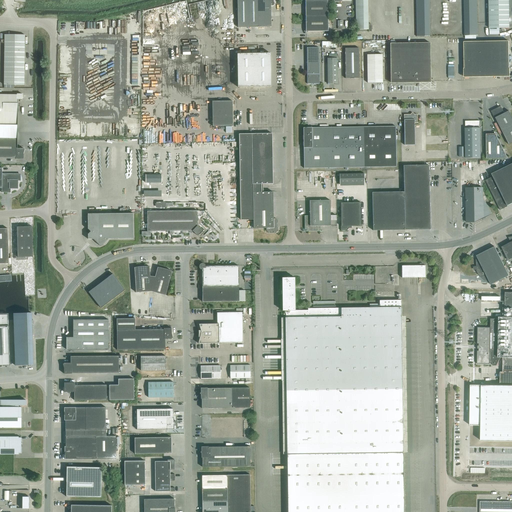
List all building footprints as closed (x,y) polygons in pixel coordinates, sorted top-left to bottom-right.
[(275,2),(273,0),(272,0),(237,0),(238,27),(271,27),(271,6),(273,6),(275,4),(275,2)] [(305,0),(305,1),(305,6),(306,16),(305,16),(306,21),(306,31),(328,31),(328,1),(332,1),(332,0),(305,0)] [(355,0),(356,14),(368,13),(367,0),(355,0)] [(415,0),(417,36),(430,36),(428,0),(415,0)] [(463,0),(465,36),(478,35),(477,0),(463,0)] [(509,28),(509,0),(488,0),(489,28),(499,28),(509,28)] [(368,13),(356,14),(356,30),(368,30),(368,31),(371,31),(371,24),(368,24),(368,13)] [(509,76),(509,41),(464,42),(464,77),(509,76)] [(430,43),(390,43),(390,83),(430,82),(430,43)] [(319,47),(307,48),(307,84),(319,84),(319,47)] [(359,48),(345,48),(345,78),(359,78),(359,48)] [(271,86),(270,53),(237,54),(238,87),(271,86)] [(336,53),(329,54),(329,58),(327,58),(327,83),(329,83),(338,83),(337,58),(336,58),(336,53)] [(367,83),(383,82),(382,54),(367,55),(367,83)] [(0,124),(17,125),(18,103),(18,99),(22,99),(22,94),(17,94),(17,95),(0,94),(0,124)] [(213,126),(233,126),(232,101),(212,101),(213,126)] [(511,143),(511,116),(509,111),(504,113),(501,106),(491,111),(496,120),(497,120),(509,145),(511,143)] [(415,145),(414,123),(417,123),(417,114),(404,114),(404,145),(415,145)] [(17,148),(17,138),(17,125),(0,124),(0,157),(16,158),(16,159),(23,159),(24,154),(25,149),(22,148),(17,148)] [(396,167),(396,126),(303,128),(304,168),(396,167)] [(465,128),(465,158),(481,158),(480,128),(474,128),(473,128),(465,128)] [(272,133),(239,134),(241,220),(253,220),(253,228),(266,228),(266,230),(268,232),(270,232),(272,230),(274,232),(276,232),(278,230),(278,228),(276,226),(276,224),(277,222),(277,220),(276,218),(273,218),(273,192),(261,192),(261,184),(273,184),(272,133)] [(486,158),(508,158),(496,134),(486,134),(486,158)] [(508,206),(511,203),(511,163),(491,174),(493,176),(485,180),(500,210),(508,206)] [(403,165),(404,182),(429,181),(429,165),(403,165)] [(364,186),(364,173),(340,174),(340,186),(364,186)] [(2,188),(2,193),(2,191),(10,191),(10,188),(17,188),(17,180),(20,180),(20,174),(2,174),(2,188)] [(162,174),(146,174),(146,183),(162,183),(162,174)] [(429,197),(429,181),(404,182),(404,192),(402,192),(402,198),(429,197)] [(466,188),(466,217),(463,217),(464,221),(466,221),(467,222),(475,222),(475,223),(491,215),(483,199),(483,188),(466,188)] [(403,230),(402,214),(402,198),(402,192),(372,192),(373,230),(403,230)] [(430,213),(429,197),(402,198),(402,214),(430,213)] [(320,226),(330,226),(330,200),(310,200),(310,216),(305,216),(305,229),(306,229),(306,230),(307,230),(307,231),(320,231),(320,226)] [(351,226),(361,226),(361,202),(341,203),(341,222),(341,231),(346,231),(346,230),(348,228),(351,228),(351,226)] [(147,231),(192,231),(197,236),(202,231),(197,226),(197,211),(147,211),(147,231)] [(133,213),(88,214),(88,229),(85,231),(88,234),(88,239),(93,239),(101,246),(108,239),(133,239),(133,213)] [(430,229),(430,213),(402,214),(403,230),(430,229)] [(33,257),(32,228),(32,226),(17,227),(18,257),(33,257)] [(0,263),(9,263),(8,228),(0,228),(0,263)] [(508,260),(511,258),(511,236),(511,237),(511,240),(511,242),(501,247),(508,260)] [(477,271),(478,273),(502,261),(495,246),(476,255),(478,259),(476,259),(477,271)] [(509,275),(502,261),(478,273),(479,275),(487,282),(489,281),(491,284),(509,275)] [(239,290),(239,266),(205,266),(205,265),(205,264),(204,264),(203,263),(202,263),(201,263),(200,264),(199,265),(199,266),(199,267),(199,268),(200,269),(201,269),(202,269),(202,302),(239,302),(239,301),(245,301),(245,290),(239,290)] [(402,278),(425,277),(425,265),(402,266),(402,278)] [(152,281),(152,276),(150,276),(149,266),(148,268),(135,269),(134,267),(136,292),(146,292),(145,282),(152,281)] [(165,295),(172,271),(170,272),(158,269),(158,267),(157,267),(155,277),(152,276),(152,281),(145,282),(146,292),(151,291),(165,295)] [(119,282),(113,274),(100,283),(113,299),(125,290),(119,282)] [(404,511),(402,336),(401,300),(379,300),(379,307),(308,308),(308,310),(295,310),(295,277),(282,277),(282,311),(285,311),(285,314),(284,314),(284,311),(283,311),(282,311),(282,312),(283,312),(283,314),(283,315),(286,315),(286,317),(285,317),(287,511),(404,511)] [(113,299),(100,283),(88,292),(94,300),(95,300),(101,308),(113,299)] [(477,351),(477,364),(490,364),(490,363),(492,363),(493,365),(497,365),(500,359),(503,359),(503,372),(500,372),(500,385),(511,384),(511,292),(505,292),(505,302),(505,317),(498,317),(498,319),(490,318),(490,327),(477,327),(477,344),(479,344),(479,345),(477,345),(477,349),(478,349),(478,351),(477,351)] [(242,312),(241,308),(226,309),(227,312),(217,313),(217,324),(199,324),(201,332),(198,343),(243,343),(242,312)] [(10,366),(8,319),(8,313),(0,313),(0,367),(2,367),(2,366),(10,366)] [(33,365),(31,313),(13,313),(15,365),(33,365)] [(173,338),(171,334),(172,334),(171,329),(164,329),(135,329),(135,318),(117,319),(117,350),(165,349),(165,339),(170,339),(173,338)] [(108,350),(108,330),(108,320),(73,320),(73,330),(73,337),(67,337),(67,350),(108,350)] [(119,356),(70,356),(70,363),(66,363),(63,364),(64,368),(64,374),(72,374),(72,373),(119,373),(119,356)] [(166,370),(166,356),(140,356),(141,371),(166,370)] [(230,365),(230,378),(250,378),(250,365),(230,365)] [(221,379),(220,366),(200,366),(201,379),(221,379)] [(134,400),(134,379),(119,379),(119,385),(110,385),(110,400),(134,400)] [(106,385),(74,385),(74,382),(64,382),(64,392),(74,392),(74,400),(106,400),(106,385)] [(173,382),(148,382),(148,397),(173,397),(173,382)] [(470,385),(470,425),(481,425),(481,440),(511,440),(511,385),(493,385),(482,385),(470,385)] [(250,388),(207,388),(201,388),(201,392),(200,393),(201,394),(201,399),(202,399),(202,408),(250,408),(250,388)] [(0,427),(21,428),(21,407),(18,407),(18,405),(23,405),(26,405),(26,400),(23,400),(0,399),(0,405),(3,405),(3,407),(0,407),(0,427)] [(106,407),(85,407),(64,407),(64,420),(65,420),(65,430),(106,430),(106,407)] [(174,422),(174,418),(173,418),(173,409),(137,409),(137,429),(167,429),(174,429),(174,425),(175,424),(174,422)] [(65,446),(65,459),(96,459),(116,459),(116,436),(106,436),(106,430),(65,430),(65,436),(66,446),(65,446)] [(21,445),(21,437),(0,437),(0,453),(14,453),(14,452),(21,452),(21,445)] [(171,453),(171,437),(134,438),(135,454),(171,453)] [(250,467),(250,446),(208,447),(208,446),(201,447),(201,451),(200,452),(201,453),(201,458),(202,458),(202,467),(250,467)] [(167,460),(167,461),(155,461),(155,471),(170,471),(171,471),(171,470),(175,470),(174,460),(167,460)] [(124,461),(124,471),(145,471),(145,461),(124,461)] [(102,467),(67,467),(66,497),(101,497),(102,467)] [(228,488),(228,475),(202,475),(202,489),(228,488)] [(250,511),(250,475),(228,475),(228,488),(229,501),(228,511),(250,511)] [(229,501),(228,488),(202,489),(202,502),(229,501)] [(175,511),(175,508),(174,508),(174,499),(143,499),(143,511),(175,511)] [(228,511),(229,501),(202,502),(202,511),(228,511)] [(511,511),(511,501),(480,501),(479,511),(511,511)]
